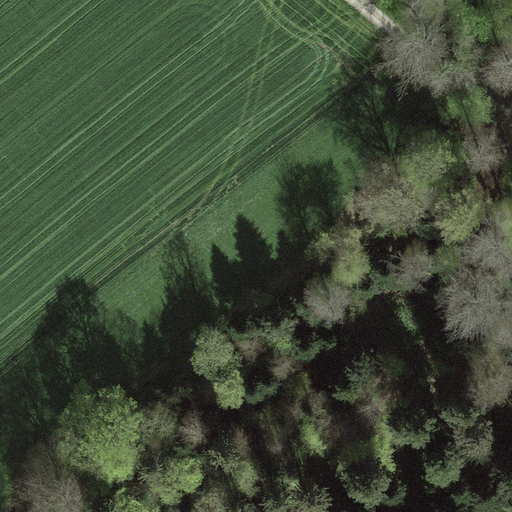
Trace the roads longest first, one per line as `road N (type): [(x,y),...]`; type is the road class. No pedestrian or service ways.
road 1 (track): [(291,511),(442,326),(476,251),(511,114)]
road 2 (track): [(356,0),(511,105)]
